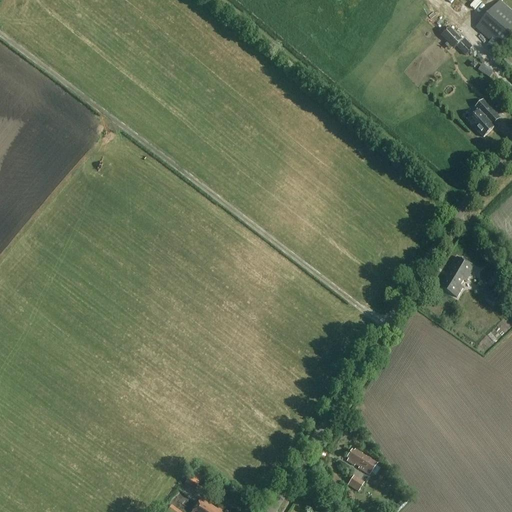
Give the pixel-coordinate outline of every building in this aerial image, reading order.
[(511,13),(499,2),(475,29),(490,43),(487,47),(494,53),(511,33),(511,13)] [(440,6),(436,10),(441,16),(445,12),(440,6)] [(457,48),(463,42),(450,28),(442,36),(454,50),(457,48)] [(465,56),(471,51),(463,42),(457,48),(465,56)] [(471,50),(478,57),(483,52),(475,45),(471,50)] [(502,65),(507,71),(511,66),(511,64),(507,60),(502,65)] [(473,128),(483,140),(495,129),(487,120),(495,113),(483,101),(475,109),(484,118),(473,128)] [(460,104),(445,117),(469,146),(474,141),(470,137),(475,133),(471,128),(476,123),(460,104)] [(465,283),(474,269),(457,259),(446,276),(448,276),(446,279),(447,280),(441,290),(457,299),(463,289),(459,287),(463,282),(465,283)] [(478,291),(493,305),(499,297),(484,284),(478,291)] [(362,455),(355,450),(353,452),(351,451),(346,458),(348,460),(347,462),(354,467),(355,465),(359,468),(358,469),(369,476),(370,474),(375,477),(380,470),(375,467),(377,464),(366,457),(365,458),(362,455)] [(337,457),(334,461),(354,473),(357,469),(337,457)] [(182,484),(192,491),(203,476),(193,469),(182,484)] [(354,477),(348,487),(358,493),(364,484),(354,477)] [(329,483),(323,493),(333,500),(339,490),(329,483)] [(220,511),(201,499),(192,511),(220,511)]
